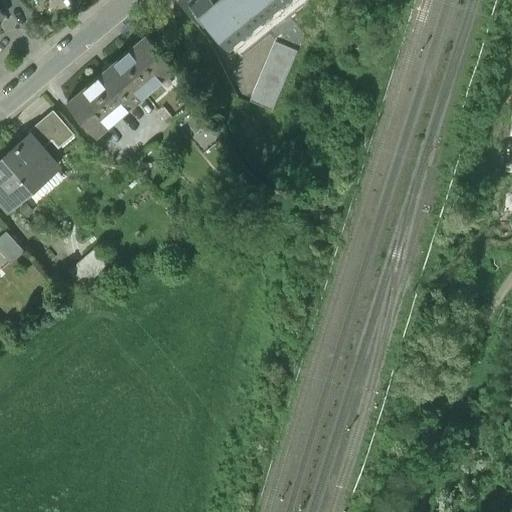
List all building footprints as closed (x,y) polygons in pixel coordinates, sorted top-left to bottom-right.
[(312,0),(214,0),(201,11),(240,58),(269,34),(273,38),(293,22),(290,18),(312,0)] [(273,38),(276,42),(251,102),(272,111),(303,35),(293,22),(273,38)] [(147,39),(112,67),(111,66),(102,74),(102,75),(67,103),(66,102),(66,103),(95,139),(109,127),(109,126),(162,83),(163,84),(176,73),(147,37),(147,38),(147,39)] [(29,136),(0,160),(0,198),(8,208),(55,167),(29,136)] [(5,233),(0,237),(0,251),(11,263),(23,252),(5,233)] [(92,249),(67,271),(81,288),(107,266),(92,249)]
